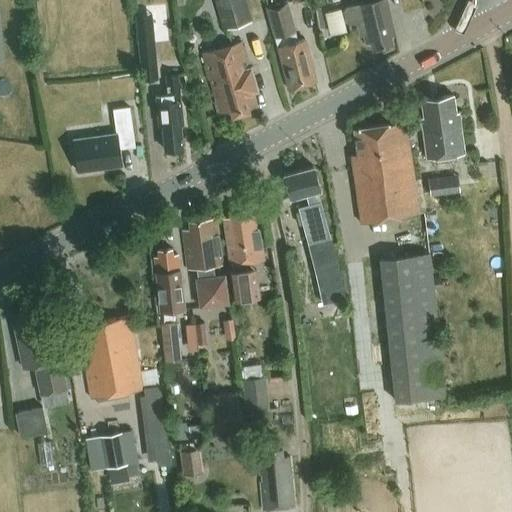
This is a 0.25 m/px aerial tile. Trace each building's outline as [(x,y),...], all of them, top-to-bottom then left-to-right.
[(245,0),(214,0),(223,29),(251,21),(245,0)] [(285,0),(284,0),(268,5),(289,89),(316,82),(305,40),(297,42),(285,0)] [(366,0),(368,3),(346,8),(344,11),(347,21),(350,23),(356,22),(359,36),(362,35),(364,44),(370,42),(371,47),(390,43),(388,35),(394,34),(385,0),(366,0)] [(142,79),(158,77),(152,21),(135,23),(142,79)] [(254,93),(259,92),(252,66),(250,67),(242,40),(202,52),(219,112),(228,110),(231,118),(252,112),(250,106),(257,104),(254,93)] [(180,123),(183,123),(178,74),(168,75),(170,94),(157,95),(160,122),(163,126),(165,150),(182,148),(180,123)] [(427,158),(464,153),(458,113),(455,113),(452,96),(421,100),(424,118),(421,118),(427,158)] [(117,133),(75,138),(79,171),(122,165),(120,148),(136,146),(130,107),(114,109),(117,133)] [(361,223),(419,214),(405,121),(354,129),(358,154),(351,155),(361,223)] [(313,167),(284,175),(290,198),(307,193),(310,205),(299,207),(300,212),(296,213),(300,224),(303,223),(314,263),(324,304),(344,299),(338,266),(319,190),(313,167)] [(459,191),(460,191),(458,175),(428,179),(430,195),(438,194),(439,200),(444,199),(444,194),(459,191)] [(255,215),(250,216),(249,208),(230,211),(231,219),(224,220),(231,266),(232,266),(233,271),(232,271),(236,298),(254,295),(260,294),(256,266),(245,267),(245,264),(264,261),(260,230),(257,231),(255,215)] [(190,230),(183,231),(188,269),(196,268),(197,277),(195,277),(198,303),(224,300),(221,274),(212,275),(210,266),(221,265),(215,218),(189,222),(190,230)] [(159,258),(155,259),(161,312),(184,309),(179,262),(174,262),(172,249),(159,250),(159,258)] [(430,252),(379,257),(393,400),(445,395),(430,252)] [(442,282),(433,283),(434,290),(442,289),(442,282)] [(60,330),(55,306),(23,313),(24,320),(13,322),(23,367),(33,365),(39,392),(67,386),(56,331),(60,330)] [(92,329),(80,331),(91,398),(143,389),(143,388),(159,385),(155,368),(140,370),(133,329),(129,330),(127,317),(91,323),(92,329)] [(232,318),(223,319),(226,339),(235,338),(232,318)] [(207,343),(204,322),(196,323),(198,344),(207,343)] [(167,362),(182,360),(178,323),(164,324),(167,362)] [(246,411),(268,408),(264,377),(253,379),(242,380),(246,411)] [(165,454),(162,435),(158,396),(137,398),(142,437),(144,437),(146,456),(165,454)] [(212,433),(245,428),(241,402),(209,407),(212,433)] [(42,406),(15,412),(20,435),(47,430),(42,406)] [(203,434),(203,420),(180,420),(179,433),(203,434)] [(102,434),(107,466),(127,463),(121,430),(102,434)] [(184,474),(202,472),(199,449),(181,451),(184,474)] [(263,510),(294,507),(290,456),(282,457),(282,449),(264,451),(264,461),(259,462),(263,510)] [(138,461),(127,463),(129,474),(140,473),(138,461)]
